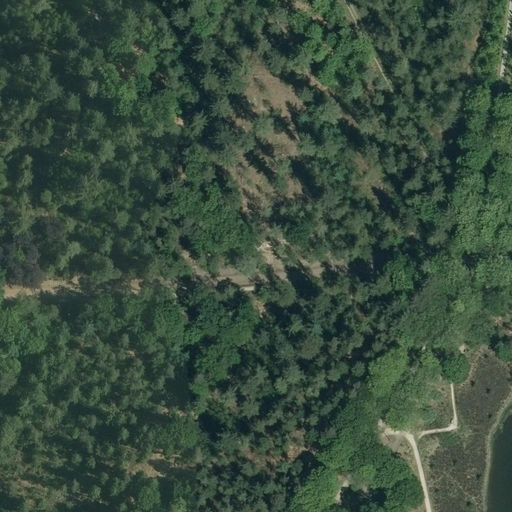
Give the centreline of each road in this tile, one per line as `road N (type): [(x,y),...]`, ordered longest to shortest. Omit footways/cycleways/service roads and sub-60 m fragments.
road 1 (unclassified): [(480,260),(0,299)]
road 2 (track): [(95,0),(109,24),(110,71),(92,96),(66,170),(22,222),(0,265)]
road 3 (track): [(350,0),(483,248)]
road 4 (track): [(398,392),(425,511)]
